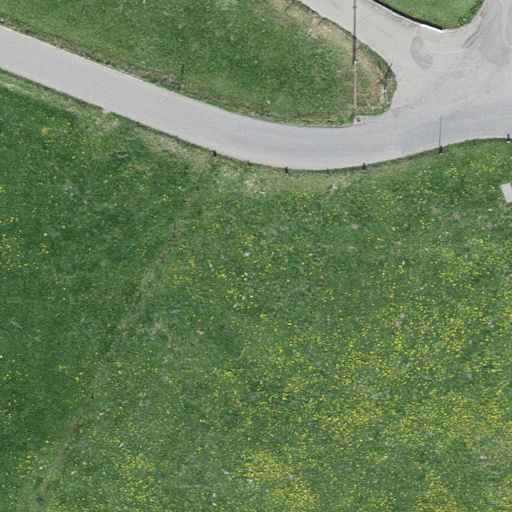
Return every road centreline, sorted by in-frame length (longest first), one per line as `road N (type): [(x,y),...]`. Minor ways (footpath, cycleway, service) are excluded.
road 1 (unclassified): [(507,111),(370,148),(306,155),(238,142),(0,45)]
road 2 (unclassified): [(332,0),(507,111)]
